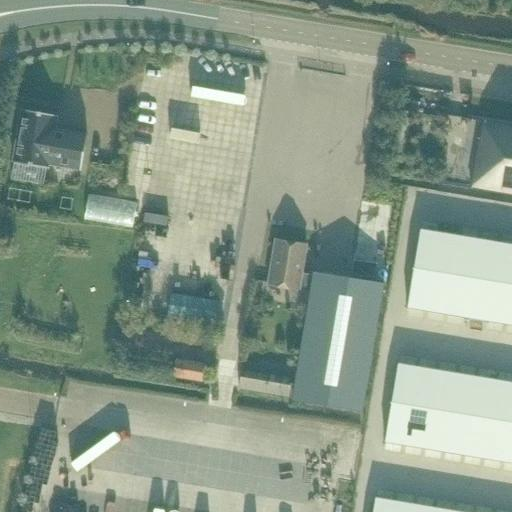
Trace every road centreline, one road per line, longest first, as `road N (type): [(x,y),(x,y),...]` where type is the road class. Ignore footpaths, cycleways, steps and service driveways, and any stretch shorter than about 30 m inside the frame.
road 1 (tertiary): [(511,68),(143,9),(0,14)]
road 2 (unclassified): [(0,401),(369,464)]
